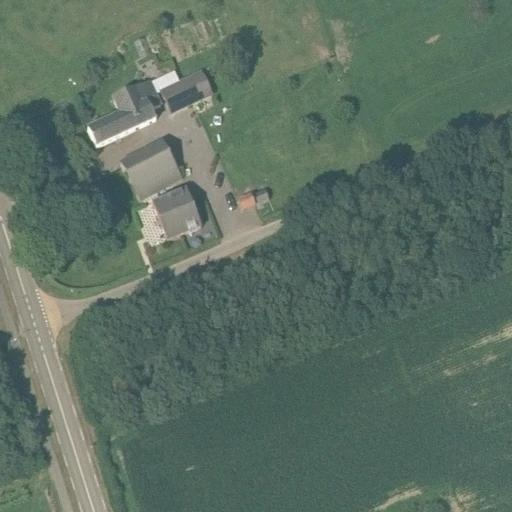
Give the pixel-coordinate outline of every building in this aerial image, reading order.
[(210,97),(201,77),(161,96),(170,116),(210,97)] [(87,134),(96,151),(155,122),(151,112),(160,108),(148,84),(123,96),(112,101),(120,118),(87,134)] [(72,134),(61,140),(68,154),(79,148),(72,134)] [(120,170),(139,203),(182,180),(165,144),(148,153),(149,155),(120,170)] [(167,244),(201,230),(186,193),(152,207),(167,244)] [(251,199),(246,201),(237,204),(241,214),(255,208),(251,199)] [(44,209),(50,225),(62,220),(56,205),(44,209)]
